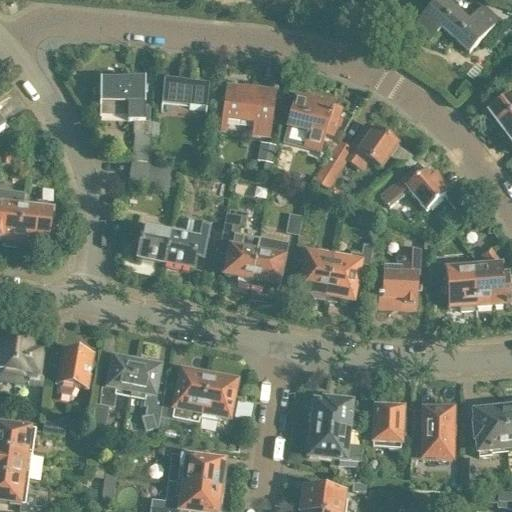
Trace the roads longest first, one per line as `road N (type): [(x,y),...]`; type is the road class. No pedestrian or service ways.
road 1 (residential): [(347,65),(271,44),(70,23),(44,23),(7,42)]
road 2 (residential): [(92,307),(91,193),(72,141),(7,42)]
road 3 (residential): [(283,344),(406,364),(511,359)]
road 4 (residential): [(511,213),(449,127),(417,100),(347,65)]
road 5 (residential): [(92,307),(283,344)]
road 6 (residential): [(257,511),(283,344)]
